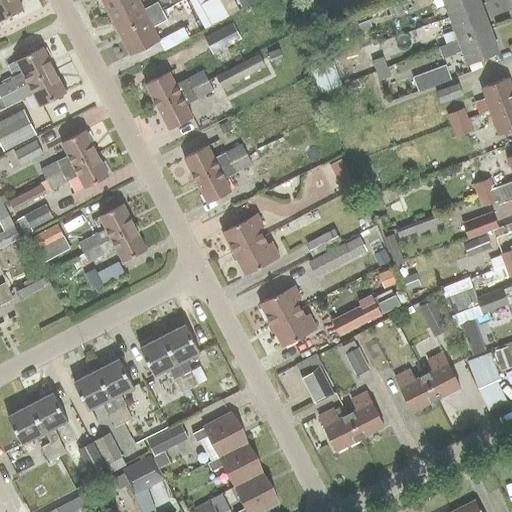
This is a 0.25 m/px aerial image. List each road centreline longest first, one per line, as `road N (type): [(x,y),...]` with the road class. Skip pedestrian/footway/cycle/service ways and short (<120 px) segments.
road 1 (residential): [(199,272),(62,0)]
road 2 (residential): [(322,511),(199,272)]
road 3 (unclassified): [(0,378),(199,272)]
road 4 (residential): [(322,511),(511,418)]
